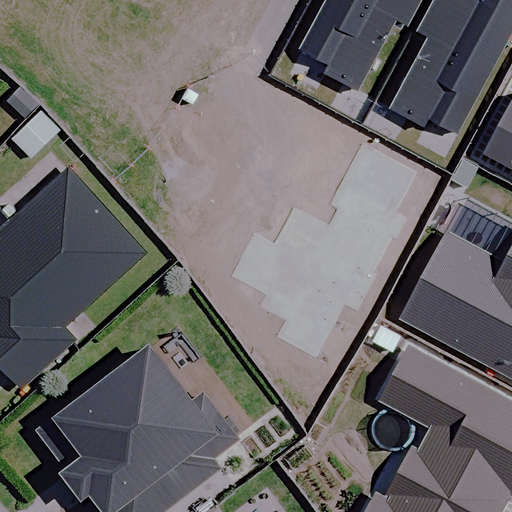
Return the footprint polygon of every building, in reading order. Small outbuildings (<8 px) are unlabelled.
[(328,0),(299,54),(329,70),(324,78),(356,95),(395,24),(405,30),(421,0),(328,0)] [(474,0),(473,3),(468,0),(434,0),(416,35),(429,42),(388,115),(422,134),(429,122),(457,138),(511,37),(511,1),(510,0),(474,0)] [(511,107),(483,158),(511,174),(511,107)] [(0,372),(20,394),(74,345),(63,332),(144,257),(66,173),(8,226),(0,218),(0,372)] [(448,240),(401,322),(511,384),(511,249),(501,269),(448,240)] [(501,511),(511,495),(511,406),(410,350),(378,405),(430,435),(418,456),(412,452),(382,504),(374,500),(367,511),(501,511)] [(146,353),(35,436),(65,475),(57,481),(78,510),(86,504),(92,511),(167,511),(220,473),(211,461),(237,442),(202,396),(187,407),(146,353)]
